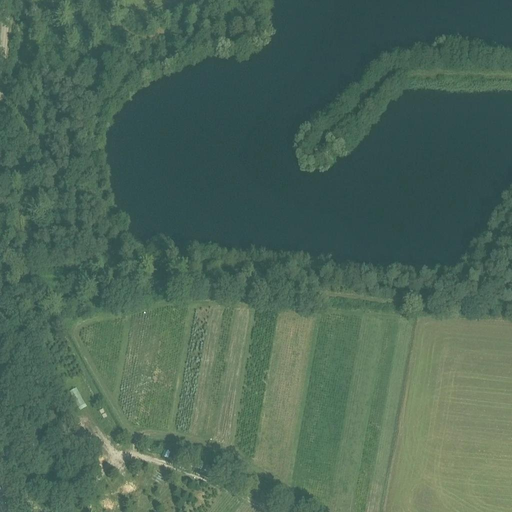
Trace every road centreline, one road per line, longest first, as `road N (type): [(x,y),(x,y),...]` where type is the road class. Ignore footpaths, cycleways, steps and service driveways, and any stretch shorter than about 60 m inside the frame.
road 1 (unclassified): [(38,511),(5,407),(0,213)]
road 2 (unclassified): [(0,151),(9,0)]
